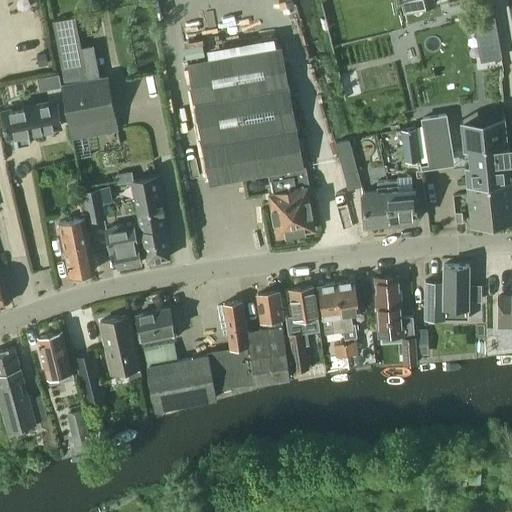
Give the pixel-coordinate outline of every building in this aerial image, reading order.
[(442,3),(441,0),(406,0),(408,10),(442,3)] [(494,13),(478,16),(482,39),(499,36),(494,13)] [(75,15),(53,20),(65,83),(61,84),(61,86),(64,99),(69,124),(116,115),(109,75),(100,77),(87,79),(81,47),(75,15)] [(206,55),(203,43),(184,47),(187,59),(206,55)] [(279,45),(189,62),(189,63),(211,184),(242,178),(261,175),(269,173),(269,174),(271,174),(272,180),(271,181),(273,193),(269,194),(277,236),(314,229),(306,186),(308,186),(304,165),(302,166),(279,45)] [(46,53),(38,55),(40,66),(48,64),(46,53)] [(59,73),(37,78),(40,90),(61,86),(61,84),(59,73)] [(58,96),(0,109),(0,113),(6,140),(64,127),(58,96)] [(454,162),(446,114),(422,118),(429,166),(454,162)] [(505,123),(461,127),(463,145),(474,144),(476,162),(470,162),(465,163),(465,165),(466,179),(471,224),(511,219),(511,188),(510,169),(511,168),(511,148),(508,149),(507,145),(505,123)] [(420,160),(415,126),(402,129),(406,162),(420,160)] [(362,186),(351,140),(336,143),(347,190),(362,186)] [(133,181),(131,172),(116,175),(117,184),(133,181)] [(154,175),(133,179),(148,261),(169,257),(154,175)] [(398,180),(387,181),(391,222),(417,220),(414,187),(413,187),(398,189),(398,180)] [(378,190),(362,192),(365,224),(391,222),(387,181),(377,182),(378,190)] [(112,199),(109,185),(83,190),(89,219),(106,216),(103,201),(112,199)] [(199,208),(188,211),(190,223),(201,220),(199,208)] [(462,213),(455,213),(456,223),(463,223),(462,213)] [(95,270),(84,216),(59,221),(70,276),(72,275),(76,278),(83,276),(84,272),(95,270)] [(141,263),(133,223),(110,228),(118,267),(141,263)] [(469,265),(444,265),(444,266),(444,281),(426,281),(425,320),(468,321),(469,266),(469,265)] [(399,276),(375,277),(379,335),(403,333),(399,276)] [(354,279),(336,282),(344,331),(345,339),(358,337),(355,323),(353,323),(352,314),(360,313),(354,279)] [(344,331),(336,282),(318,285),(325,334),(344,331)] [(320,329),(313,286),(289,289),(293,314),(285,315),(294,371),(309,369),(305,342),(309,341),(308,331),(320,329)] [(282,318),(278,291),(258,294),(262,320),(267,319),(268,328),(248,331),(255,381),(290,376),(281,318),(282,318)] [(511,295),(499,296),(499,328),(511,328),(511,295)] [(230,348),(208,351),(208,354),(214,387),(253,382),(242,301),(224,303),(230,348)] [(175,337),(169,307),(136,314),(143,344),(175,337)] [(141,377),(128,315),(99,322),(110,373),(133,368),(135,378),(141,377)] [(62,330),(37,336),(47,376),(68,371),(72,370),(62,330)] [(425,335),(424,330),(416,330),(418,354),(429,353),(427,334),(425,335)] [(488,340),(488,341),(488,342),(488,343),(489,343),(489,344),(490,345),(491,346),(492,346),(493,347),(494,347),(495,347),(496,347),(497,346),(498,346),(499,345),(499,344),(500,343),(500,342),(501,341),(500,340),(500,339),(500,338),(499,337),(499,336),(498,336),(497,335),(496,335),(495,335),(494,334),(493,335),(492,335),(491,336),(490,336),(489,337),(489,338),(488,339),(488,340)] [(415,337),(403,338),(405,362),(417,361),(415,337)] [(345,342),(347,354),(357,353),(356,340),(345,342)] [(178,360),(174,342),(144,347),(156,409),(216,397),(214,387),(208,354),(193,357),(178,360)] [(345,342),(334,343),(336,356),(347,354),(345,342)] [(0,398),(9,430),(37,422),(40,421),(42,426),(48,429),(41,442),(53,448),(58,447),(50,417),(48,418),(41,395),(33,397),(32,393),(28,394),(14,347),(0,350),(0,398)] [(386,366),(385,356),(376,356),(376,366),(386,366)] [(149,421),(146,403),(134,406),(138,423),(149,421)] [(71,412),(67,413),(74,442),(75,446),(91,442),(90,437),(82,409),(71,412)]
